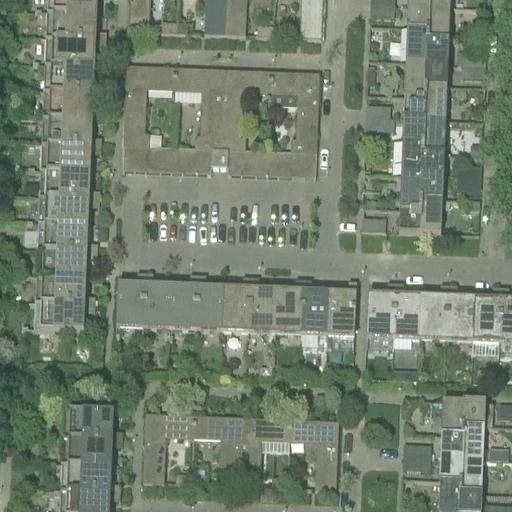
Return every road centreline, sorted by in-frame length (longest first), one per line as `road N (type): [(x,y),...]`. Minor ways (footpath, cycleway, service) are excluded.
road 1 (residential): [(334,203),(132,196),(130,259),(331,267)]
road 2 (residential): [(487,273),(497,0)]
road 3 (residential): [(334,203),(342,0)]
road 4 (residential): [(331,267),(487,273)]
